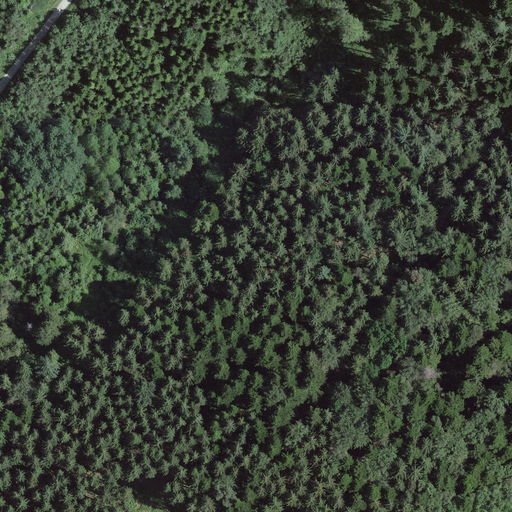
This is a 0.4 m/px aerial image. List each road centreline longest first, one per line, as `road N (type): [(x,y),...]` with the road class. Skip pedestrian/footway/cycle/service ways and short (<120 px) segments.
road 1 (track): [(217,511),(328,383),(511,101)]
road 2 (track): [(328,383),(335,482),(349,511)]
